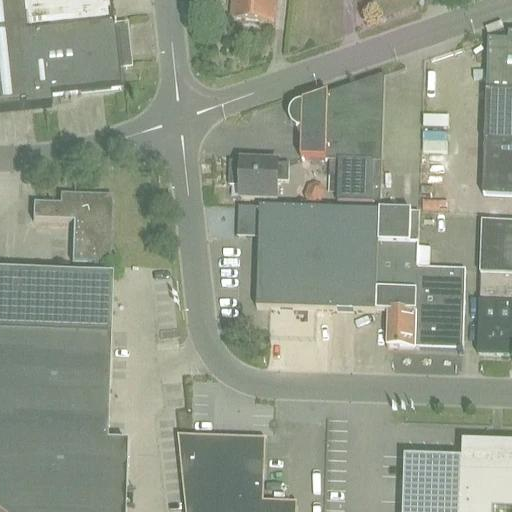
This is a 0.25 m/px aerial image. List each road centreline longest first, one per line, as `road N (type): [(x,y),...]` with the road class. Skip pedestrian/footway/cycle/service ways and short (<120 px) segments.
road 1 (unclassified): [(511,396),(291,388),(231,374),(214,358),(203,324),(180,123)]
road 2 (unclassified): [(180,123),(511,5)]
road 3 (unclassified): [(180,123),(64,155),(0,159)]
road 4 (unclassified): [(180,123),(166,0)]
